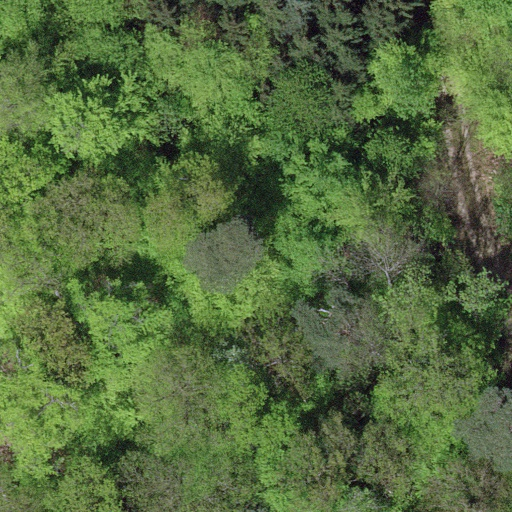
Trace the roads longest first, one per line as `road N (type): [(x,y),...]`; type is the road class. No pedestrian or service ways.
road 1 (track): [(479,247),(376,186),(260,137),(202,124),(132,123),(98,133),(57,160),(24,203),(0,267)]
road 2 (track): [(511,322),(466,197),(453,117),(449,0)]
